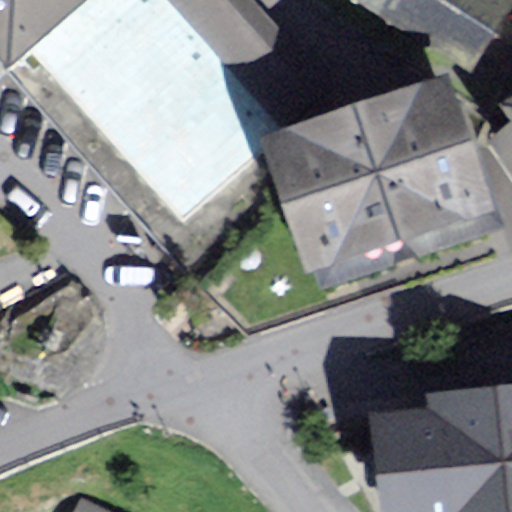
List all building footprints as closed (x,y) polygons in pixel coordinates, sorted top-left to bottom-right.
[(0,0),(0,53),(197,286),(292,182),(277,138),(298,131),(180,0),(0,0)] [(511,0),(385,0),(482,60),(511,11),(511,0)] [(298,131),(277,138),(292,182),(317,260),(475,209),(435,86),(298,131)] [(511,108),(469,137),(511,200),(511,108)] [(511,511),(511,385),(346,404),(357,511),(511,511)]
